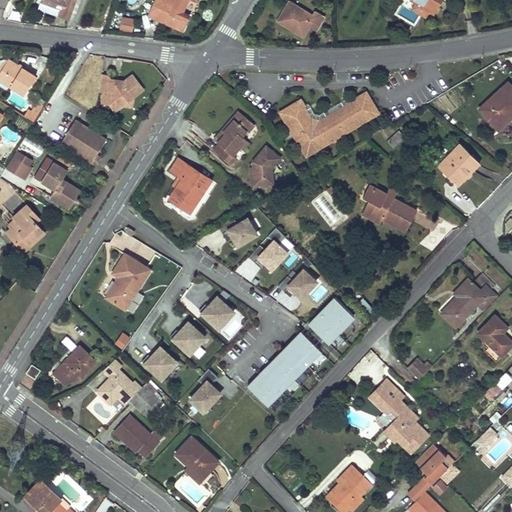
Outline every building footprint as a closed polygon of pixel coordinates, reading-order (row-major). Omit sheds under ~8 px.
[(41,0),(41,1),(43,2),(41,8),(69,19),(75,0),(41,0)] [(164,0),(164,1),(160,0),(156,0),(149,16),(182,30),(189,15),(182,12),(187,0),(194,0),(195,0),(164,0)] [(412,0),(412,1),(417,4),(414,9),(425,16),(429,11),(433,14),(440,0),(412,0)] [(290,2),(278,21),(292,29),(293,27),(305,34),(309,27),(315,31),(323,18),(314,13),(313,16),(290,2)] [(133,31),(135,17),(116,14),(114,28),(133,31)] [(0,68),(0,74),(9,61),(3,64),(0,68)] [(0,74),(0,80),(25,96),(36,77),(9,61),(0,74)] [(105,92),(103,103),(110,104),(123,106),(124,106),(126,104),(131,100),(135,97),(144,91),(141,86),(139,86),(138,86),(136,83),(137,80),(133,76),(122,84),(120,85),(116,85),(114,82),(110,81),(111,77),(102,75),(99,91),(105,92)] [(511,87),(508,83),(480,109),(493,124),(507,111),(511,117),(511,87)] [(301,100),(279,112),(305,158),(378,116),(366,94),(319,120),(311,119),(301,100)] [(134,99),(135,97),(131,100),(126,104),(124,106),(131,107),(134,99)] [(123,106),(110,104),(115,112),(122,107),(123,106)] [(26,118),(34,123),(43,108),(39,105),(32,115),(29,113),(26,118)] [(237,111),(213,139),(217,143),(224,135),(222,133),(233,119),(237,122),(243,115),(237,111)] [(237,122),(233,119),(222,133),(224,135),(217,143),(218,144),(213,151),(229,165),(235,158),(233,155),(240,147),(246,140),(242,136),(246,131),(248,132),(254,124),(243,115),(237,122)] [(82,124),(76,121),(61,143),(92,163),(97,156),(107,140),(82,124)] [(399,131),(388,141),(393,147),(404,137),(399,131)] [(246,140),(240,147),(243,149),(249,142),(246,140)] [(460,142),(438,165),(458,184),(480,162),(460,142)] [(266,145),(252,161),(252,166),(253,176),(251,176),(251,185),(273,184),(272,168),(280,158),(266,145)] [(33,162),(18,152),(14,157),(29,167),(33,162)] [(179,157),(170,171),(181,179),(168,199),(191,214),(213,180),(179,157)] [(49,160),(45,167),(51,170),(55,163),(49,160)] [(70,209),(81,191),(78,189),(63,180),(68,172),(55,163),(51,170),(45,167),(37,179),(57,191),(52,198),(70,209)] [(377,205),(370,218),(380,224),(382,219),(406,231),(416,211),(392,199),(387,196),(387,194),(369,185),(363,198),(371,202),(377,205)] [(387,196),(392,199),(396,192),(390,189),(387,194),(387,196)] [(377,205),(371,202),(363,215),(370,218),(377,205)] [(27,204),(14,217),(15,219),(18,222),(12,228),(7,232),(17,243),(24,237),(29,242),(36,236),(38,239),(45,233),(36,222),(40,219),(27,204)] [(431,231),(439,219),(423,208),(415,221),(431,231)] [(248,216),(226,230),(237,249),(260,235),(248,216)] [(9,224),(12,228),(18,222),(15,219),(9,224)] [(24,237),(17,243),(24,252),(38,239),(36,236),(29,242),(24,237)] [(251,256),(274,273),(290,251),(273,238),(265,249),(259,244),(251,256)] [(150,270),(125,254),(113,273),(119,277),(107,297),(125,309),(150,270)] [(302,303),(321,282),(304,267),(292,281),(287,276),(281,284),(302,303)] [(454,294),(457,296),(441,313),(455,328),(476,306),(491,290),(495,286),(482,274),(472,284),(468,280),(454,294)] [(491,290),(476,306),(482,311),(491,302),(490,302),(497,295),(491,290)] [(221,331),(238,312),(217,294),(200,314),(221,331)] [(334,296),(308,324),(330,345),(356,318),(334,296)] [(495,316),(477,334),(490,346),(486,350),(497,361),(511,345),(511,342),(502,333),(507,328),(495,316)] [(201,345),(208,338),(190,319),(172,337),(196,361),(206,351),(201,345)] [(303,371),(323,351),(301,330),(247,386),(269,407),(289,386),(294,392),(309,377),(303,371)] [(124,348),(131,337),(122,332),(115,343),(124,348)] [(142,363),(161,382),(180,363),(161,344),(142,363)] [(75,352),(64,363),(55,372),(66,383),(80,379),(96,362),(80,347),(75,352)] [(64,363),(75,352),(71,348),(60,359),(64,363)] [(114,359),(102,371),(110,378),(101,387),(116,400),(119,396),(127,403),(129,401),(134,396),(140,389),(118,369),(121,365),(114,359)] [(416,359),(407,368),(418,380),(427,371),(416,359)] [(32,366),(26,374),(35,380),(40,371),(32,366)] [(506,373),(484,395),(490,401),(511,379),(506,373)] [(203,415),(224,394),(208,378),(187,399),(203,415)] [(369,397),(386,414),(403,396),(387,380),(369,397)] [(134,396),(129,401),(148,419),(163,403),(143,385),(140,389),(134,396)] [(101,387),(98,390),(113,404),(116,400),(101,387)] [(393,422),(387,428),(398,439),(397,439),(410,454),(429,436),(415,421),(404,411),(407,408),(401,401),(405,397),(403,395),(403,396),(386,414),(393,422)] [(407,408),(404,411),(415,421),(418,418),(407,408)] [(502,415),(492,424),(497,429),(506,419),(502,415)] [(118,431),(138,449),(145,456),(162,437),(154,430),(149,434),(130,417),(118,431)] [(387,428),(383,432),(393,443),(397,439),(398,439),(387,428)] [(118,431),(116,433),(135,451),(138,449),(118,431)] [(511,440),(507,436),(496,448),(510,461),(511,458),(511,440)] [(191,438),(176,455),(189,467),(202,479),(218,463),(191,438)] [(416,461),(420,465),(437,448),(433,443),(416,461)] [(416,501),(424,493),(440,477),(448,469),(453,464),(437,448),(420,465),(429,474),(408,493),(416,501)] [(339,484),(331,492),(338,500),(333,505),(340,511),(344,511),(347,509),(360,496),(372,484),(352,465),(341,477),(346,482),(341,487),(339,484)] [(202,479),(189,467),(185,471),(199,483),(202,479)] [(448,469),(440,477),(444,481),(452,473),(448,469)] [(56,474),(51,479),(54,483),(60,477),(56,474)] [(336,482),(339,484),(341,487),(346,482),(341,477),(336,482)] [(39,480),(25,496),(42,511),(73,511),(69,508),(67,511),(58,503),(61,500),(39,480)] [(439,481),(433,487),(440,494),(447,488),(439,481)] [(331,492),(325,498),(333,505),(338,500),(331,492)] [(411,511),(438,511),(434,508),(437,505),(424,493),(416,501),(408,509),(411,511)] [(42,511),(25,496),(23,498),(36,511),(42,511)] [(360,496),(347,509),(349,511),(350,511),(364,499),(360,496)]
